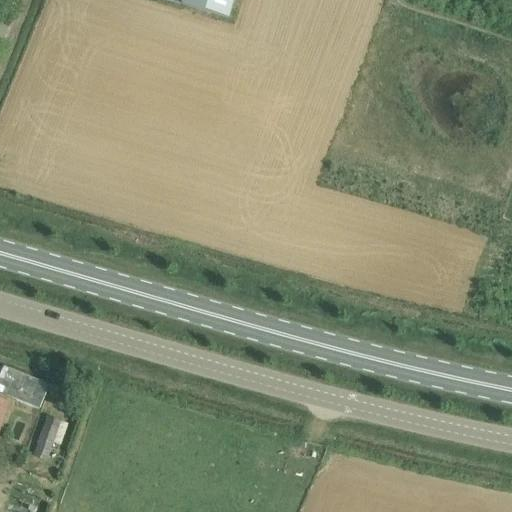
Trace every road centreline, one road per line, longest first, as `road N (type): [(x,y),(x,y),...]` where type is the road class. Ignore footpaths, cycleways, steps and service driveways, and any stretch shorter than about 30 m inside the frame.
road 1 (primary): [(511,389),(379,360),(0,253)]
road 2 (tertiary): [(0,304),(297,389),(511,439)]
